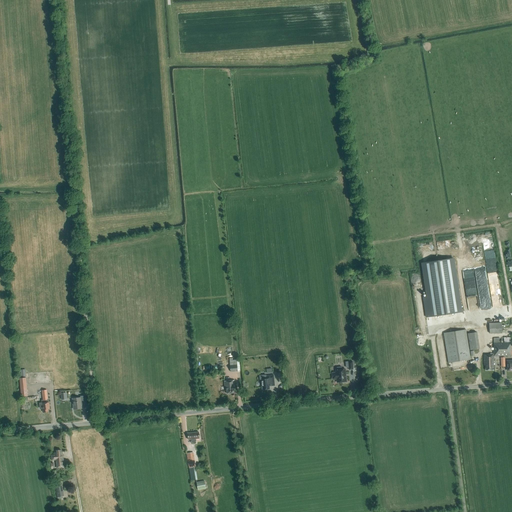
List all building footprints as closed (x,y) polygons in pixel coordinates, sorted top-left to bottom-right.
[(422,263),(427,297),(423,297),(426,317),(461,312),(453,259),(422,263)] [(501,333),(501,323),(489,324),(489,334),(501,333)] [(470,359),(466,329),(443,333),(448,363),(470,359)] [(479,348),(477,332),(468,333),(470,350),(479,348)] [(485,365),(486,371),(494,370),(494,365),(494,362),(494,356),(511,356),(511,355),(511,350),(511,351),(511,343),(510,338),(504,338),(504,343),(500,343),(500,338),(493,338),(494,343),(494,347),(493,347),(494,354),(493,354),(492,354),(484,355),(484,365),(485,365)] [(238,371),(237,360),(229,361),(230,372),(238,371)] [(345,369),(342,369),(342,367),(337,367),(337,370),(336,370),(336,373),(332,373),(333,379),(337,379),(337,382),(346,382),(345,369)] [(266,379),(261,379),(262,384),(263,389),(270,389),(270,383),(275,383),(274,375),(266,376),(266,379)] [(224,381),(225,388),(226,388),(226,394),(234,393),(234,387),(235,387),(234,380),(224,381)] [(49,402),(49,399),(48,399),(47,390),(43,390),(44,400),(42,400),(42,403),(40,403),(41,408),(42,408),(43,410),(44,410),(44,412),(48,412),(48,408),(50,407),(49,402)] [(82,405),(81,398),(72,399),(73,410),(82,409),(82,405)] [(188,433),(188,440),(192,439),(192,443),(196,442),(196,439),(199,439),(199,432),(188,433)] [(63,465),(62,452),(61,452),(61,450),(56,450),(56,454),(51,454),(51,460),(56,459),(56,465),(57,465),(57,467),(58,467),(61,467),(62,466),(62,465),(63,465)] [(193,452),(187,453),(189,468),(195,467),(193,452)] [(198,490),(206,488),(204,481),(196,482),(198,490)] [(55,483),(58,497),(65,496),(62,482),(55,483)]
